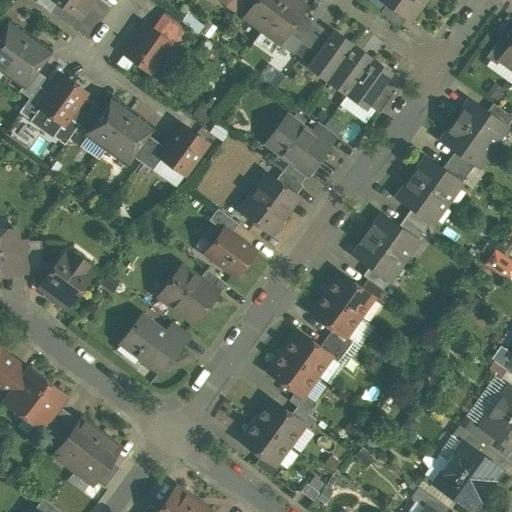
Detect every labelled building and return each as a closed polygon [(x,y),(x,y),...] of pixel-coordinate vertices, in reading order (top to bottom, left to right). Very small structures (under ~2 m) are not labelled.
[(55,3),(51,0),(38,0),(36,3),(49,12),(55,3)] [(92,0),(51,0),(55,3),(75,17),(78,19),(92,0)] [(256,0),(252,5),(243,18),(261,31),(282,0),(256,0)] [(296,0),(282,0),(261,31),(278,44),(287,32),(300,13),(305,6),(296,0)] [(423,3),(418,0),(381,0),(386,3),(405,17),(410,21),(423,3)] [(75,17),(55,3),(49,12),(48,12),(68,27),(75,17)] [(405,17),(386,3),(379,13),(398,27),(405,17)] [(300,13),(287,32),(296,39),(310,20),(300,13)] [(181,31),(161,16),(151,29),(171,44),(181,31)] [(310,20),(296,39),(306,47),(320,27),(310,20)] [(10,22),(0,36),(0,70),(3,73),(30,36),(10,22)] [(151,29),(144,24),(123,54),(150,74),(172,44),(171,44),(151,29)] [(320,27),(306,47),(316,53),(330,34),(320,27)] [(316,53),(306,66),(326,81),(352,45),(332,31),(316,53)] [(30,36),(3,73),(22,86),(23,87),(35,70),(49,50),(30,36)] [(499,38),(485,57),(495,65),(498,60),(508,45),(499,38)] [(511,39),(508,45),(498,60),(511,69),(511,39)] [(352,45),(326,81),(346,95),(372,59),(352,45)] [(372,59),(346,95),(366,109),(369,106),(382,86),(392,74),(372,59)] [(35,70),(23,87),(22,86),(19,91),(29,98),(38,86),(44,77),(35,70)] [(85,94),(60,76),(48,93),(38,106),(40,108),(64,124),(68,118),(83,97),(85,94)] [(29,98),(23,107),(35,116),(40,108),(38,106),(48,93),(38,86),(29,98)] [(382,86),(369,106),(378,113),(392,93),(382,86)] [(93,104),(83,97),(68,118),(78,125),(93,104)] [(88,132),(86,135),(105,149),(132,112),(113,98),(103,111),(88,132)] [(485,112),(469,101),(455,121),(491,146),(505,126),(485,112)] [(511,117),(492,103),(485,112),(505,126),(511,117)] [(93,104),(78,125),(88,132),(103,111),(93,104)] [(151,126),(132,112),(105,149),(124,163),(145,134),(151,126)] [(310,132),(287,115),(269,138),(285,150),(281,155),(289,162),(306,175),(328,146),(310,132)] [(491,146),(455,121),(441,140),(454,150),(474,164),(477,166),(491,146)] [(335,136),(317,123),(310,132),(328,146),(335,136)] [(206,144),(181,126),(165,148),(159,156),(161,158),(184,175),(206,144)] [(145,134),(130,155),(140,162),(155,141),(145,134)] [(155,141),(140,162),(152,170),(161,158),(159,156),(165,148),(155,141)] [(474,164),(454,150),(447,160),(467,174),(474,164)] [(441,169),(424,157),(410,177),(446,203),(460,183),(441,169)] [(467,174),(447,160),(441,169),(460,183),(467,174)] [(306,175),(289,162),(281,171),(299,184),(306,175)] [(299,184),(281,171),(274,181),(294,196),(301,186),(299,184)] [(266,175),(250,196),(253,199),(243,213),(270,234),(297,198),(294,196),(274,181),(266,175)] [(446,203),(410,177),(396,197),(411,208),(430,221),(432,223),(446,203)] [(430,221),(411,208),(404,217),(424,231),(430,221)] [(217,209),(208,220),(222,230),(223,228),(230,234),(238,224),(217,209)] [(397,227),(381,215),(367,235),(402,260),(416,241),(397,227)] [(424,231),(404,217),(397,227),(416,241),(424,231)] [(230,234),(223,228),(222,230),(205,253),(235,276),(254,251),(230,234)] [(0,230),(0,274),(15,275),(15,273),(15,241),(15,230),(0,230)] [(402,260),(367,235),(353,254),(369,266),(389,280),(402,260)] [(28,241),(15,241),(15,273),(28,272),(28,241)] [(41,241),(28,241),(29,270),(41,270),(41,241)] [(511,280),(511,263),(494,251),(485,264),(511,282),(511,280)] [(65,252),(39,287),(66,307),(92,272),(65,252)] [(199,279),(181,265),(160,293),(174,304),(171,307),(193,324),(216,293),(217,292),(199,279)] [(389,280),(369,266),(362,276),(367,279),(381,289),(389,280)] [(226,285),(206,269),(199,279),(217,292),(216,293),(219,295),(226,285)] [(360,289),(339,274),(325,293),(358,317),(371,299),(372,298),(360,289)] [(381,289),(367,279),(360,289),(372,298),(371,299),(378,304),(386,293),(381,289)] [(358,317),(325,293),(311,312),(332,327),(344,336),(345,335),(358,317)] [(164,331),(141,315),(123,339),(138,350),(135,355),(160,374),(181,346),(182,345),(164,331)] [(190,336),(171,322),(164,331),(182,345),(181,346),(182,347),(190,336)] [(344,336),(332,327),(325,337),(344,351),(352,340),(345,335),(344,336)] [(318,347),(297,332),(282,351),(316,376),(330,357),(331,356),(318,347)] [(344,351),(325,337),(318,347),(331,356),(330,357),(337,362),(344,351)] [(316,376),(282,351),(268,371),(295,390),(302,395),(303,394),(316,376)] [(511,358),(511,359),(511,358),(511,357),(508,355),(500,366),(506,370),(511,374),(511,358)] [(5,356),(0,361),(0,382),(14,363),(5,356)] [(14,363),(0,382),(0,385),(8,391),(24,370),(14,363)] [(8,391),(1,401),(21,416),(48,381),(28,366),(24,370),(8,391)] [(511,374),(506,370),(499,379),(509,386),(511,388),(511,374)] [(48,381),(21,416),(41,431),(44,428),(60,407),(68,396),(48,381)] [(511,388),(509,386),(495,407),(511,419),(511,388)] [(315,403),(303,394),(302,395),(295,390),(288,400),(296,406),(308,414),(315,403)] [(289,415),(269,401),(255,420),(288,444),(302,426),(303,425),(289,415)] [(308,414),(296,406),(289,415),(303,425),(302,426),(308,430),(316,420),(308,414)] [(60,407),(44,428),(53,435),(69,414),(60,407)] [(511,419),(495,407),(481,426),(480,427),(493,436),(511,449),(511,419)] [(69,414),(53,435),(63,442),(78,421),(69,414)] [(466,416),(458,426),(464,430),(471,420),(466,416)] [(63,442),(54,455),(73,469),(100,433),(81,418),(78,421),(63,442)] [(288,444),(255,420),(241,440),(261,454),(274,464),(275,463),(288,444)] [(481,426),(471,420),(464,430),(481,442),(486,446),(493,436),(480,427),(481,426)] [(458,426),(451,436),(461,443),(461,442),(474,452),(481,442),(464,430),(458,426)] [(100,433),(73,469),(92,484),(94,481),(110,460),(119,447),(100,433)] [(474,452),(461,442),(461,443),(447,462),(486,490),(500,470),(474,452)] [(274,464),(261,454),(254,464),(273,478),(281,468),(275,463),(274,464)] [(110,460),(94,481),(104,488),(119,467),(110,460)] [(486,490),(447,462),(432,482),(471,510),(486,490)] [(306,483),(300,491),(312,501),(319,493),(306,483)] [(159,511),(157,511),(187,511),(196,500),(176,487),(159,511)] [(444,511),(447,508),(417,487),(411,497),(425,507),(432,511),(444,511)] [(61,511),(42,498),(35,508),(40,511),(61,511)] [(211,511),(196,500),(187,511),(211,511)]
